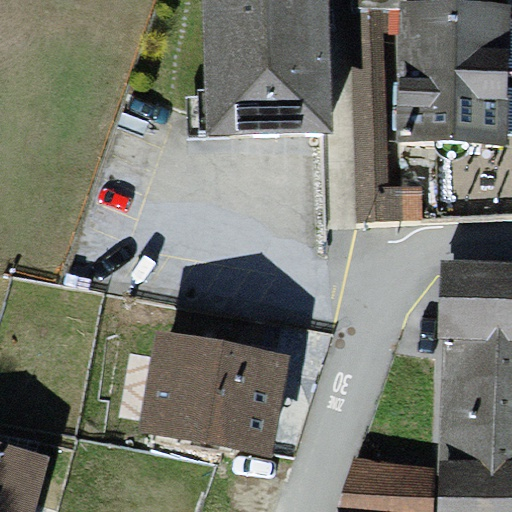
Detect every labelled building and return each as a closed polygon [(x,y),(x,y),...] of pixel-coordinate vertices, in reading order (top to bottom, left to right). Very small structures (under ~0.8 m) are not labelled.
[(330,150),(327,0),(200,0),(202,116),(202,157),(321,151),(330,150)] [(349,0),(349,15),(386,13),(420,13),(420,0),(349,0)] [(511,12),(420,13),(386,13),(387,160),(436,160),(511,158),(511,12)] [(380,14),(349,15),(356,228),(420,224),(421,189),(385,190),(380,14)] [(511,511),(511,275),(440,274),(439,342),(452,343),(448,467),(437,466),(436,511),(511,511)] [(292,366),(158,343),(138,447),(273,467),(292,366)] [(37,511),(50,466),(0,453),(0,511),(37,511)] [(357,458),(353,458),(337,511),(436,511),(437,466),(357,458)]
